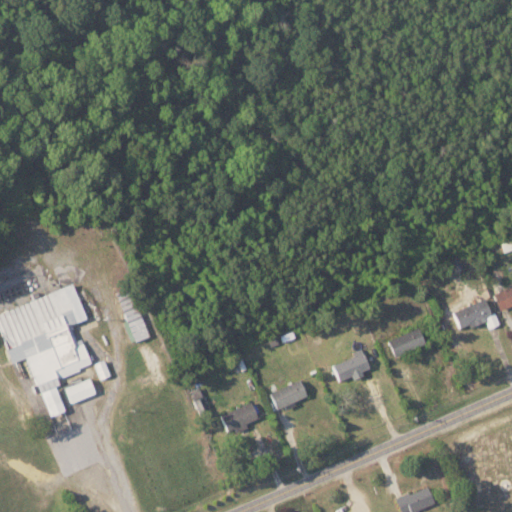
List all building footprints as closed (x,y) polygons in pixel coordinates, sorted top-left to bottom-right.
[(511,303),(511,283),(491,292),(498,309),(511,303)] [(0,309),(0,334),(10,362),(26,356),(47,414),(63,409),(54,384),(58,383),(55,376),(90,364),(81,337),(75,339),(69,323),(85,317),(72,284),(0,309)] [(122,320),(130,341),(147,335),(130,291),(116,296),(125,319),(122,320)] [(459,329),(485,320),(488,327),(499,323),(494,310),(489,312),(484,298),(452,308),(459,329)] [(387,339),(394,355),(424,342),(417,326),(387,339)] [(140,386),(161,378),(147,342),(138,345),(148,370),(136,375),(140,386)] [(369,369),(362,351),(331,363),(337,381),(369,369)] [(109,374),(103,358),(93,362),(99,378),(109,374)] [(68,401),(93,394),(89,378),(63,385),(68,401)] [(268,391),(275,408),(305,395),(299,378),(268,391)] [(226,432),(257,418),(249,400),(218,414),(226,432)] [(400,511),(405,511),(433,501),(426,484),(394,498),(400,511)]
